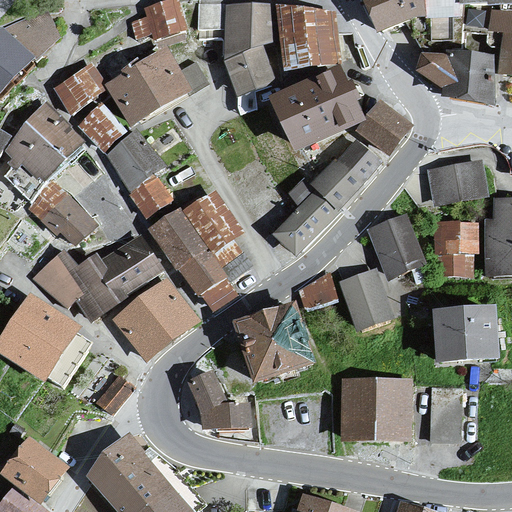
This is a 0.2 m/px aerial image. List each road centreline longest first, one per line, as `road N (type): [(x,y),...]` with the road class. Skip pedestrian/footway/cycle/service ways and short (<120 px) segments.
road 1 (tertiary): [(428,121),(341,237),(187,351),(167,379),(161,408)]
road 2 (tertiary): [(161,408),(175,438),(203,452),(408,488),(511,494)]
road 3 (unclassified): [(61,511),(127,421),(161,408)]
road 4 (unclassified): [(350,0),(428,121)]
